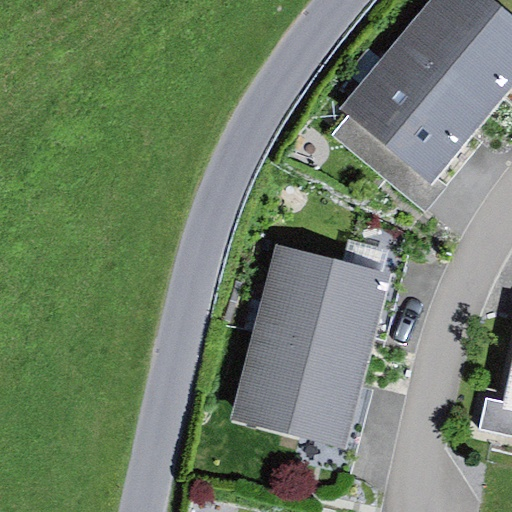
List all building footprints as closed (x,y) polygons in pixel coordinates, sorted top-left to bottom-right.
[(511,20),(487,0),(437,0),(400,44),(491,120),(511,95),(511,20)] [(491,120),(400,44),(342,115),(348,118),(433,189),(437,183),(491,120)] [(433,189),(348,118),(332,138),(426,217),(447,192),(437,183),(433,189)] [(391,279),(277,249),(256,329),(369,359),(391,279)] [(369,359),(256,329),(232,424),(344,453),(369,359)] [(511,368),(505,405),(485,402),(480,432),(511,438),(511,368)]
